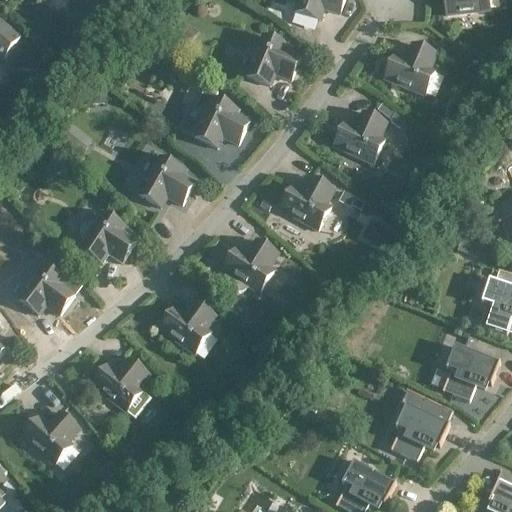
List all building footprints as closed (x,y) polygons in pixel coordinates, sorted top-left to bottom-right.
[(110,0),(103,7),(110,14),(117,7),(110,0)] [(299,0),(295,14),(319,23),(324,9),(328,10),(327,12),(340,16),(345,0),(299,0)] [(444,0),(446,18),(490,13),(488,0),(444,0)] [(270,16),(281,23),(288,13),(277,5),(270,16)] [(176,38),(186,45),(195,32),(185,25),(176,38)] [(0,58),(4,61),(20,42),(0,26),(0,58)] [(287,48),(263,38),(246,79),(270,88),(276,75),(279,76),(279,78),(291,83),(301,60),(285,53),(287,48)] [(394,58),(384,81),(425,98),(435,74),(429,72),(436,56),(413,46),(408,59),(409,59),(408,63),(394,58)] [(196,110),(206,115),(194,140),(217,151),(224,138),(227,140),(227,141),(239,147),(250,125),(234,117),(237,112),(215,101),(217,95),(205,89),(205,90),(196,110)] [(344,125),(334,149),(374,167),(384,144),(379,141),(386,125),(363,115),(358,127),(359,128),(358,132),(344,125)] [(395,115),(389,124),(399,131),(405,122),(395,115)] [(71,127),(63,139),(84,155),(93,143),(71,127)] [(182,172),(160,160),(139,198),(161,210),(168,198),(172,200),(171,201),(182,208),(195,186),(180,177),(182,172)] [(292,189),(280,212),(318,233),(331,211),(326,208),(334,192),(312,180),(305,192),(307,193),(305,196),(292,189)] [(344,194),(340,202),(350,208),(355,199),(344,194)] [(137,244),(135,243),(138,238),(104,215),(80,252),(101,266),(109,254),(113,256),(112,258),(123,265),(137,244)] [(511,217),(499,224),(511,250),(511,249),(511,217)] [(378,227),(368,244),(385,254),(395,237),(378,227)] [(223,273),(233,279),(232,281),(232,282),(232,284),(232,285),(233,287),(233,288),(235,290),(236,291),(237,291),(239,292),(240,292),(242,292),(244,291),(245,290),(246,289),(247,288),(260,296),(274,274),(269,271),(278,256),(257,243),(250,254),(251,255),(249,259),(236,251),(223,273)] [(477,245),(475,253),(482,255),(485,248),(477,245)] [(64,283),(44,268),(18,303),(38,318),(47,306),(50,309),(49,310),(60,318),(75,298),(61,288),(64,283)] [(511,277),(498,273),(495,284),(489,283),(482,305),(487,307),(479,328),(507,337),(511,321),(511,277)] [(344,285),(338,295),(351,303),(359,290),(350,284),(344,285)] [(174,311),(159,332),(195,357),(210,336),(205,333),(215,319),(195,304),(187,315),(188,316),(186,319),(174,311)] [(0,332),(0,360),(10,349),(0,340),(0,333),(1,333),(0,332)] [(500,366),(455,349),(447,371),(451,373),(443,394),(469,404),(476,388),(484,391),(488,382),(493,384),(500,366)] [(108,367),(92,388),(136,422),(152,402),(138,391),(149,377),(129,362),(121,372),(122,373),(120,377),(108,367)] [(402,406),(406,408),(396,430),(401,432),(391,453),(417,465),(424,449),(432,453),(437,443),(442,445),(450,429),(449,428),(455,416),(408,394),(402,406)] [(308,411),(315,415),(323,402),(315,398),(308,411)] [(205,400),(195,409),(209,425),(219,416),(205,400)] [(39,420),(22,439),(55,468),(72,449),(68,445),(79,432),(60,415),(52,425),(53,426),(50,430),(39,420)] [(151,471),(132,445),(115,457),(135,482),(151,471)] [(396,488),(354,465),(343,486),(347,488),(336,508),(342,511),(366,511),(369,507),(377,511),(382,501),(387,504),(396,488)] [(119,472),(107,480),(115,491),(127,482),(119,472)] [(511,478),(511,479),(508,489),(499,485),(491,501),(496,504),(492,511),(511,511),(511,477),(511,478),(511,479),(511,478)]
